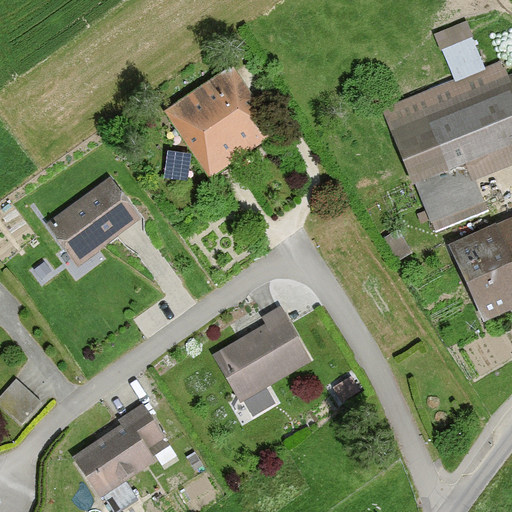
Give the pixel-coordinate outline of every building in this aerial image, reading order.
[(452,87),(383,111),(405,168),(511,124),(511,72),(506,75),(503,67),(486,74),(472,41),(439,54),(452,87)] [(233,67),(160,117),(205,182),(278,132),(233,67)] [(511,124),(405,168),(432,232),(488,210),(477,184),(511,169),(511,124)] [(113,178),(46,224),(77,268),(143,223),(113,178)] [(511,220),(443,252),(480,331),(511,316),(511,220)] [(269,329),(216,358),(241,402),(309,364),(280,312),(264,321),(269,329)] [(17,379),(0,397),(0,407),(22,428),(44,405),(17,379)] [(75,460),(100,499),(153,465),(144,451),(163,440),(143,409),(121,423),(124,429),(75,460)]
